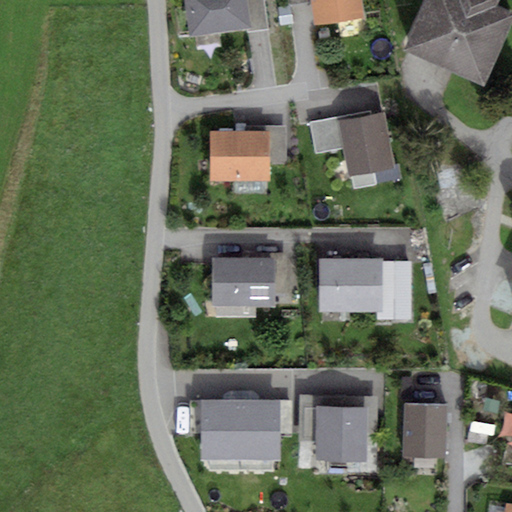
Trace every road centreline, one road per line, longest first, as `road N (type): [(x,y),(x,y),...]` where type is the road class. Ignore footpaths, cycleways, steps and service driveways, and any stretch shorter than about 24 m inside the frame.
road 1 (residential): [(162,109),(149,382),(165,449),(194,511)]
road 2 (residential): [(454,511),(455,390)]
